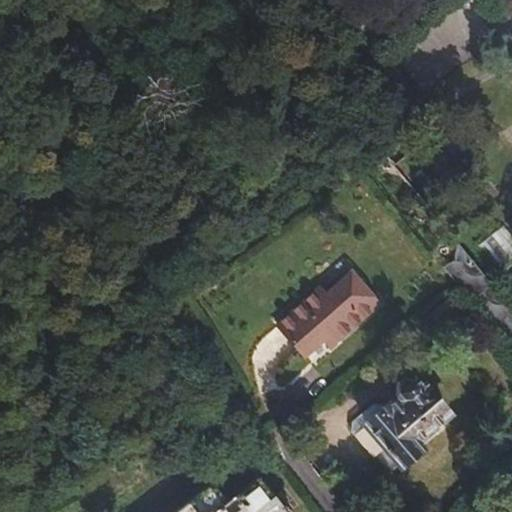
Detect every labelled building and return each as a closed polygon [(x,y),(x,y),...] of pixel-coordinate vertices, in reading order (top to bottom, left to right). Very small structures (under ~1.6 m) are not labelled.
[(429,86),(460,63),(440,36),(409,59),(429,86)] [(480,253),(498,276),(511,264),(511,239),(506,231),(480,253)] [(449,268),(443,272),(472,309),(478,302),(484,296),(487,301),(489,303),(491,304),(485,309),(480,311),(476,315),(496,340),(497,337),(501,331),(503,328),(505,326),(509,323),(510,326),(511,328),(511,336),(510,338),(508,341),(504,343),(500,346),(511,361),(511,312),(499,297),(497,298),(495,298),(493,298),(492,297),(492,295),(492,294),(492,292),(494,291),(475,268),(473,270),(471,270),(470,269),(468,268),(468,265),(469,264),(470,263),(460,250),(459,252),(459,253),(456,256),(454,261),(453,266),(449,268)] [(511,264),(498,276),(506,285),(511,280),(511,264)] [(320,288),(276,326),(303,357),(323,340),(318,333),(323,328),(335,343),(379,305),(351,273),(326,294),(320,288)] [(400,398),(367,425),(401,466),(420,450),(416,444),(450,417),(426,387),(420,392),(420,386),(415,380),(409,379),(398,389),(397,395),(400,398)] [(224,486),(192,511),(295,511),(293,508),(298,504),(291,496),(285,500),(268,480),(238,503),(224,486)]
